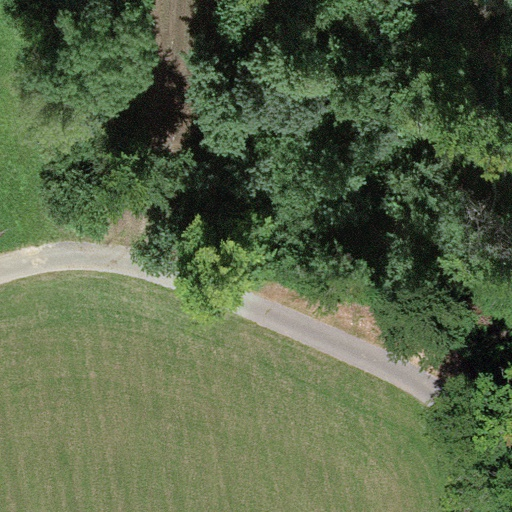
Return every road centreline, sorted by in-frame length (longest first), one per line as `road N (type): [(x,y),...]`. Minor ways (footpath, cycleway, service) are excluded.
road 1 (track): [(471,511),(452,429),(432,403),(385,371),(157,273),(92,259),(0,266)]
road 2 (track): [(172,0),(157,120),(92,259)]
